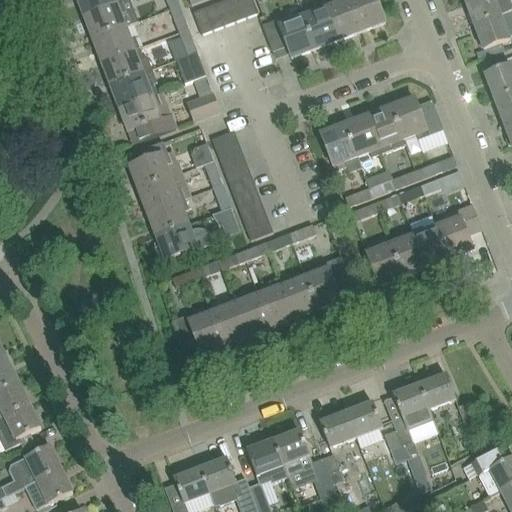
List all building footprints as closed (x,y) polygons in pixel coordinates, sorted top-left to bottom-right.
[(77,0),(85,19),(122,4),(120,0),(77,0)] [(165,0),(171,13),(180,9),(176,0),(165,0)] [(239,0),(232,0),(227,2),(236,25),(247,20),(239,0)] [(252,0),(239,0),(247,20),(259,16),(252,0)] [(324,0),(323,1),(324,5),(339,43),(362,34),(350,2),(349,0),(324,0)] [(354,0),(350,2),(362,34),(386,25),(376,0),(354,0)] [(472,0),(465,3),(474,27),(501,17),(500,16),(511,11),(511,7),(509,0),(472,0)] [(227,2),(216,6),(225,29),(236,25),(227,2)] [(85,19),(94,42),(126,30),(121,17),(126,15),(122,4),(85,19)] [(316,15),(303,20),(315,52),(339,43),(324,5),(314,9),(316,15)] [(216,6),(205,11),(213,33),(225,29),(216,6)] [(171,13),(179,36),(189,32),(180,9),(171,13)] [(213,33),(205,11),(194,15),(202,37),(213,33)] [(501,17),(474,27),(484,52),(510,42),(504,27),(501,17)] [(315,52),(303,20),(291,24),(288,19),(277,23),(263,29),(273,55),(287,49),(292,61),(315,52)] [(94,42),(103,65),(140,51),(136,40),(130,42),(126,30),(94,42)] [(176,63),(177,63),(198,55),(189,32),(179,36),(188,58),(176,63)] [(103,65),(111,88),(143,76),(138,63),(144,61),(140,51),(103,65)] [(193,83),(193,84),(206,79),(198,55),(177,63),(185,86),(193,83)] [(485,77),(494,102),(511,95),(511,69),(511,67),(485,77)] [(111,88),(120,111),(158,97),(154,86),(148,89),(143,76),(111,88)] [(206,79),(193,84),(199,100),(186,106),(194,124),(220,114),(206,79)] [(511,95),(494,102),(504,127),(511,123),(511,95)] [(161,106),(158,97),(120,111),(129,135),(131,134),(135,146),(177,131),(167,105),(161,106)] [(415,101),(391,110),(403,142),(417,137),(419,143),(444,133),(432,103),(418,109),(415,101)] [(391,110),(368,119),(382,156),(406,148),(403,142),(391,110)] [(368,119),(345,128),(357,160),(370,155),(372,160),(382,156),(368,119)] [(357,160),(345,128),(321,137),(336,174),(347,170),(345,164),(357,160)] [(212,142),(217,154),(239,145),(235,134),(212,142)] [(130,169),(139,193),(183,176),(178,162),(177,163),(173,153),(168,155),(164,145),(136,155),(140,165),(130,169)] [(217,154),(221,165),(243,156),(239,145),(217,154)] [(214,164),(207,147),(194,151),(191,158),(196,171),(204,168),(214,164)] [(221,165),(225,176),(248,168),(243,156),(221,165)] [(204,168),(213,191),(223,187),(214,164),(204,168)] [(439,165),(416,174),(419,183),(443,174),(439,165)] [(225,176),(230,187),(252,179),(248,168),(225,176)] [(365,182),(369,191),(373,201),(396,192),(389,173),(365,182)] [(389,173),(396,192),(419,183),(416,174),(393,183),(389,173)] [(139,193),(148,216),(185,202),(185,201),(192,198),(183,176),(139,193)] [(230,187),(234,199),(256,190),(252,179),(230,187)] [(445,180),(422,189),(425,198),(449,189),(445,180)] [(213,191),(222,214),(232,211),(223,187),(213,191)] [(422,189),(399,197),(402,207),(425,198),(422,189)] [(234,199),(238,210),(261,201),(256,190),(234,199)] [(373,201),(369,191),(346,201),(349,210),(373,201)] [(399,197),(375,206),(379,216),(402,207),(399,197)] [(238,210),(242,221),(265,213),(261,201),(238,210)] [(148,216),(157,239),(189,227),(184,214),(189,212),(185,202),(148,216)] [(379,216),(375,206),(351,215),(355,225),(369,219),(379,245),(388,241),(378,216),(379,216)] [(435,224),(437,230),(450,262),(473,253),(467,238),(482,232),(474,209),(435,224)] [(232,211),(222,214),(231,238),(241,235),(232,211)] [(242,221),(247,232),(269,224),(265,213),(242,221)] [(269,224),(247,232),(251,244),(274,235),(269,224)] [(215,244),(212,237),(209,233),(203,231),(200,231),(196,231),(191,233),(189,227),(157,239),(159,245),(160,248),(154,251),(158,258),(163,264),(203,249),(215,244)] [(313,228),(289,237),(292,247),(317,237),(313,228)] [(422,229),(412,233),(426,270),(450,262),(437,230),(425,234),(422,229)] [(404,242),(391,247),(403,279),(426,270),(412,233),(402,237),(404,242)] [(289,237),(266,246),(269,255),(292,247),(289,237)] [(266,246),(243,255),(246,264),(269,255),(266,246)] [(403,279),(391,247),(378,252),(376,247),(365,251),(379,288),(403,279)] [(243,255),(219,264),(223,273),(246,264),(243,255)] [(318,276),(305,280),(318,312),(341,303),(338,295),(353,290),(342,260),(316,270),(318,276)] [(219,264),(196,273),(200,282),(223,273),(219,264)] [(200,282),(196,273),(173,281),(176,291),(200,282)] [(290,279),(280,283),(294,321),(318,312),(305,280),(293,285),(290,279)] [(272,293),(259,298),(271,330),(294,321),(280,283),(270,287),(272,293)] [(244,297),(234,301),(248,339),(271,330),(259,298),(246,303),(244,297)] [(225,311),(213,316),(225,347),(248,339),(234,301),(223,305),(225,311)] [(225,347),(213,316),(200,321),(198,315),(172,324),(184,354),(198,349),(201,356),(225,347)] [(0,365),(0,394),(19,385),(7,362),(0,365)] [(447,378),(420,388),(429,412),(430,412),(456,402),(447,378)] [(0,422),(30,408),(19,385),(0,394),(0,422)] [(401,448),(406,461),(407,461),(408,463),(418,459),(412,445),(438,435),(433,421),(430,412),(429,412),(420,388),(393,398),(406,430),(396,434),(401,448)] [(373,406),(347,416),(356,440),(383,430),(373,406)] [(458,410),(464,425),(475,421),(469,406),(458,410)] [(41,431),(32,412),(33,411),(31,407),(30,408),(0,422),(0,444),(4,454),(21,446),(24,452),(36,446),(31,436),(41,431)] [(356,440),(347,416),(320,426),(330,451),(356,440)] [(300,434),(274,444),(283,468),(288,480),(292,492),(317,483),(317,481),(311,467),(313,466),(310,458),(300,434)] [(390,452),(401,448),(396,434),(384,438),(390,452)] [(274,444),(247,454),(257,479),(260,486),(250,490),(255,505),(257,511),(270,511),(269,506),(278,502),(272,486),(288,480),(283,468),(274,444)] [(62,472),(50,449),(11,468),(9,473),(14,484),(2,490),(6,499),(25,490),(62,472)] [(501,495),(511,489),(511,460),(508,462),(502,451),(472,466),(490,501),(501,495)] [(333,458),(322,462),(328,477),(329,477),(333,488),(344,484),(339,473),(333,458)] [(203,471),(201,472),(214,508),(215,509),(236,501),(240,500),(240,498),(238,494),(240,494),(237,486),(236,485),(227,462),(215,466),(214,462),(209,462),(205,464),(201,466),(203,471)] [(313,466),(311,467),(317,481),(317,483),(325,500),(336,496),(333,488),(329,477),(328,477),(322,462),(313,466)] [(187,477),(174,482),(183,504),(184,507),(185,506),(186,511),(202,511),(214,508),(201,472),(199,472),(198,468),(193,468),(189,470),(185,473),(187,477)] [(38,511),(73,495),(62,472),(25,490),(36,511),(38,511)] [(427,480),(415,485),(420,498),(432,493),(427,480)] [(240,500),(236,501),(240,511),(257,511),(255,505),(250,490),(246,481),(236,485),(237,486),(240,494),(238,494),(240,498),(240,500)] [(509,511),(511,511),(511,489),(501,495),(509,511)] [(464,511),(487,511),(484,503),(464,511)]
